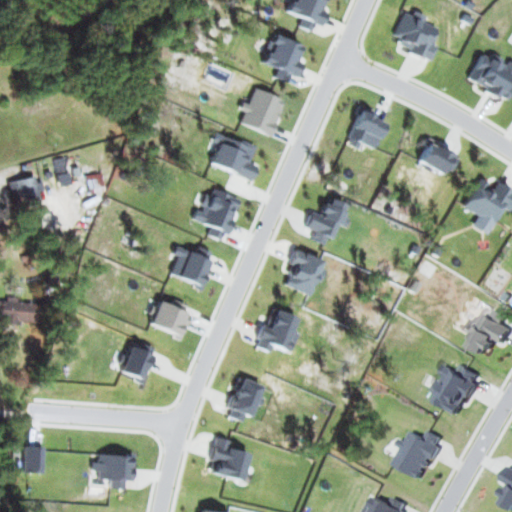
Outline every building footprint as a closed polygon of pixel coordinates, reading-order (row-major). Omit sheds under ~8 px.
[(309,31),(312,24),(319,27),(325,12),(321,10),(325,0),(288,0),(284,12),(299,17),(296,26),(309,31)] [(435,27),(420,22),(423,15),(411,10),(409,15),(401,12),(391,35),(397,38),(394,46),(429,60),(434,46),(428,43),(435,27)] [(303,47),(272,34),(260,62),(276,69),(272,77),(285,82),(288,74),(295,77),(301,63),(297,61),(303,47)] [(479,53),(466,78),(487,89),(486,92),(504,101),(511,87),(505,83),(511,70),(511,63),(505,60),(505,61),(489,53),(487,57),(479,53)] [(238,123),(268,135),(283,100),(251,87),(241,111),(243,111),(238,123)] [(372,148),(382,123),(370,118),(373,112),(358,106),(345,137),(372,148)] [(208,164),(250,180),(256,165),(248,162),(255,145),(240,139),(239,142),(213,132),(209,142),(216,144),(208,164)] [(450,171),(458,155),(425,139),(414,161),(439,173),(443,167),(450,171)] [(117,162),(136,168),(141,151),(123,145),(117,162)] [(55,174),(66,173),(64,157),(53,159),(55,174)] [(37,190),(39,190),(37,176),(8,180),(11,205),(39,202),(37,190)] [(460,207),(490,224),(500,207),(508,212),(511,204),(511,191),(496,182),(493,188),(477,178),(460,207)] [(218,240),(221,233),(224,234),(239,200),(211,188),(201,211),(194,209),(190,219),(208,227),(205,235),(218,240)] [(309,240),(323,244),(325,237),(332,239),(337,224),(344,226),(347,216),(341,214),(344,203),(325,197),(320,214),(309,210),(304,227),(312,230),(309,240)] [(197,245),(193,254),(174,245),(168,258),(174,260),(168,275),(200,288),(211,262),(206,260),(210,251),(197,245)] [(307,294),(313,280),(319,282),(324,269),(317,267),(320,259),(294,249),(281,284),(307,294)] [(147,326),(180,337),(189,314),(182,311),(185,304),(171,299),(169,305),(156,300),(147,326)] [(0,322),(34,324),(35,301),(0,300),(0,301),(0,322)] [(295,318),(269,308),(254,347),(268,352),(270,346),(285,352),(288,343),(292,345),(297,333),(290,331),(295,318)] [(484,353),(492,337),(502,342),(510,326),(482,312),(466,344),(484,353)] [(140,381),(154,348),(139,342),(139,344),(131,341),(118,372),(140,381)] [(457,414),(474,381),(472,380),(476,372),(458,363),(455,369),(442,362),(437,372),(443,375),(430,400),(457,414)] [(262,386),(237,377),(227,407),(230,408),(227,416),(240,421),(242,415),(248,417),(253,403),(256,404),(262,386)] [(391,463),(421,478),(438,444),(435,443),(439,435),(427,429),(423,436),(410,429),(405,439),(399,436),(395,444),(400,446),(391,463)] [(246,453),(226,448),(228,440),(213,437),(208,461),(209,462),(207,473),(240,480),(246,453)] [(42,446),(23,445),(22,472),(41,473),(42,446)] [(131,481),(132,455),(97,454),(97,462),(89,462),(89,471),(96,471),(96,478),(108,479),(107,487),(122,488),(123,480),(131,481)] [(511,465),(507,464),(500,479),(507,482),(498,501),(511,507),(511,465)]
